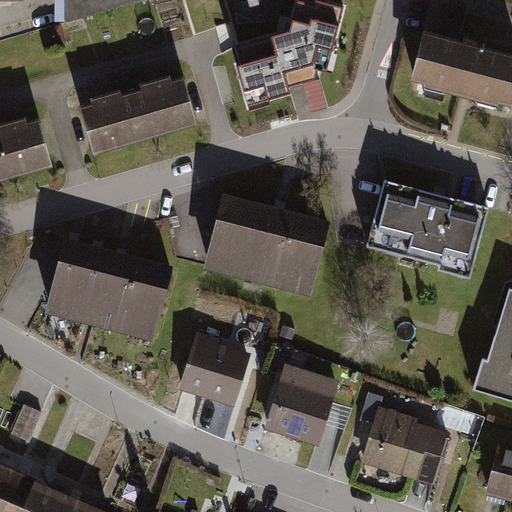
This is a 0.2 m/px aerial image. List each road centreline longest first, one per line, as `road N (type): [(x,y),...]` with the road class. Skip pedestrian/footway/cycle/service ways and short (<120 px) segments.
road 1 (residential): [(0,333),(144,421),(235,464),(381,511)]
road 2 (residential): [(361,134),(299,139),(0,225)]
road 3 (residential): [(511,173),(361,134)]
road 4 (residential): [(396,0),(361,134)]
